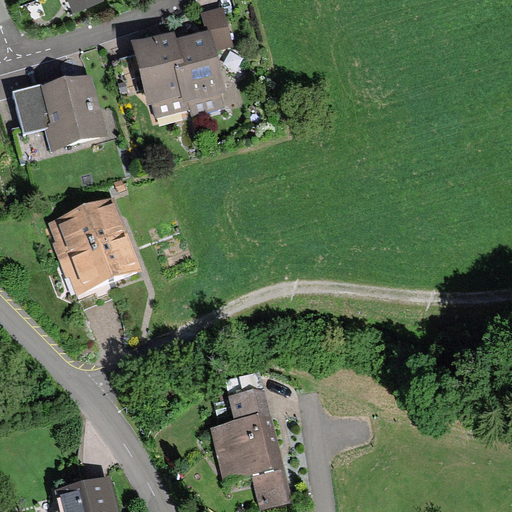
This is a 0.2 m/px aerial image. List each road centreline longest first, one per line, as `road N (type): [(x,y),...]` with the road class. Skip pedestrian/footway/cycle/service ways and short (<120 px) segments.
road 1 (track): [(511,295),(276,289),(154,348)]
road 2 (residential): [(0,307),(111,423),(163,511)]
road 3 (residential): [(177,0),(95,37),(11,58)]
